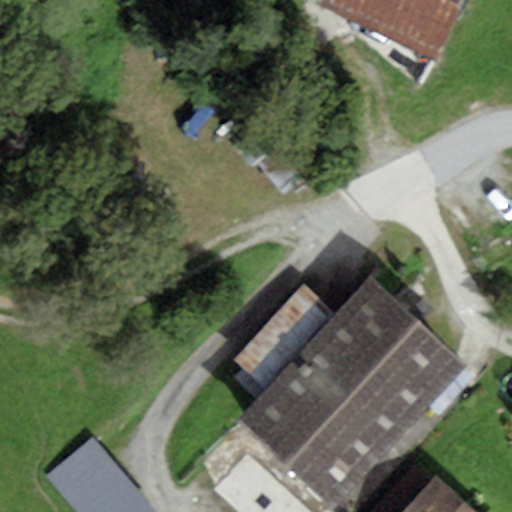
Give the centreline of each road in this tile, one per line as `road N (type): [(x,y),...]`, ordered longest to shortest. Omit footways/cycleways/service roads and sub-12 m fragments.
road 1 (track): [(0,318),(40,338),(332,221)]
road 2 (residential): [(332,221),(486,134),(511,128)]
